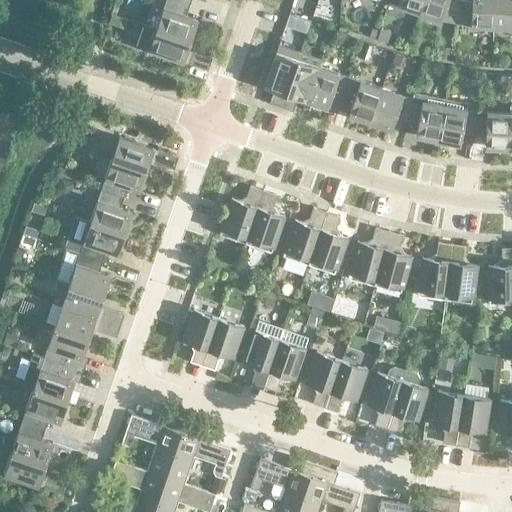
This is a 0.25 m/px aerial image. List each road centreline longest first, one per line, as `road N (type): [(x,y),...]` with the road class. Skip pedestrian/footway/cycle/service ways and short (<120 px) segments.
road 1 (residential): [(511,484),(377,461),(126,374),(211,122)]
road 2 (residential): [(511,202),(426,195),(211,122)]
road 3 (residential): [(211,122),(0,54)]
road 4 (residential): [(211,122),(254,0)]
